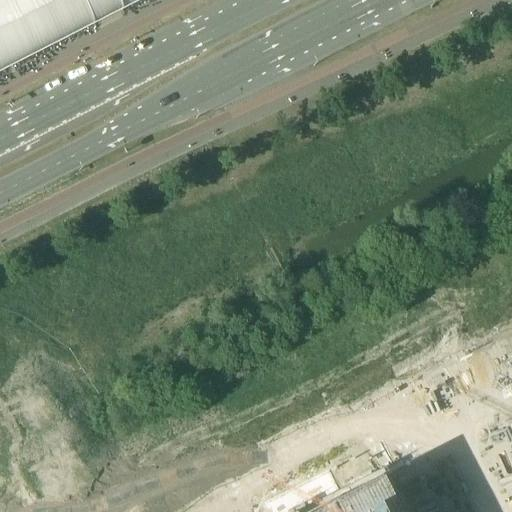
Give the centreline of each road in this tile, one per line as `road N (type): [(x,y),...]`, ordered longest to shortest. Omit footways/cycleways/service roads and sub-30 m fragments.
road 1 (primary): [(0,194),(381,0)]
road 2 (residential): [(407,333),(62,511)]
road 3 (primary): [(273,0),(0,139)]
